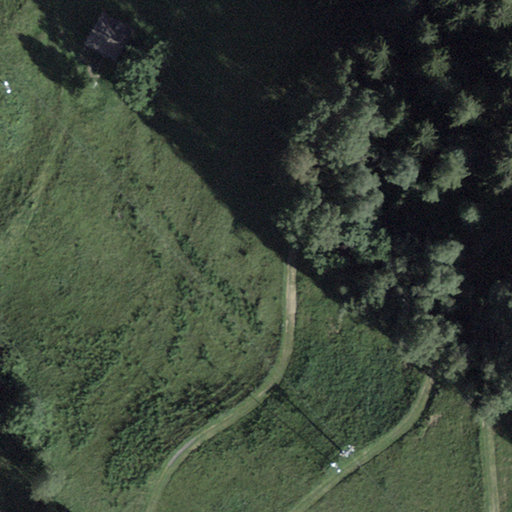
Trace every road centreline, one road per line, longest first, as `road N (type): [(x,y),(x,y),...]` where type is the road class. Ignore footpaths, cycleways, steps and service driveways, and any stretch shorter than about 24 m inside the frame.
road 1 (track): [(253,511),(244,478),(287,342),(306,227),(294,143),(299,79),(333,0)]
road 2 (track): [(511,251),(484,270),(402,424),(333,511)]
road 3 (track): [(506,511),(497,341),(511,309)]
